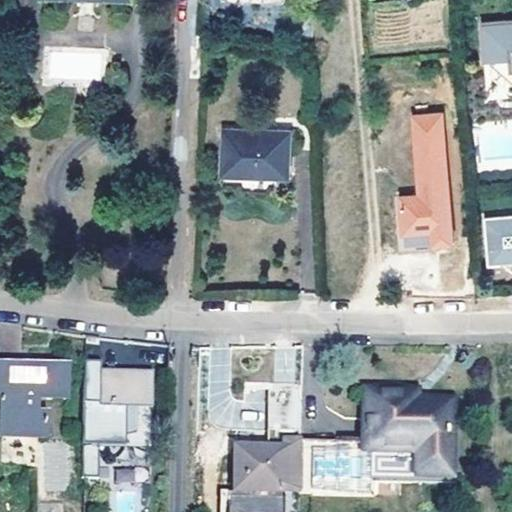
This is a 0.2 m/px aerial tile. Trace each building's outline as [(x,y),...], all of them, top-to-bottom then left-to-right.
[(511,42),(494,45),(499,88),(511,87),(511,42)] [(46,49),(46,78),(104,78),(104,49),(46,49)] [(453,247),(444,112),(409,114),(414,194),(394,196),(398,251),(453,247)] [(224,129),(223,174),(290,175),(290,130),(224,129)] [(511,217),(483,219),(488,267),(511,265),(511,217)] [(37,409),(37,398),(67,399),(66,368),(40,367),(40,361),(28,361),(29,377),(0,376),(0,435),(46,437),(46,409),(37,409)] [(150,433),(151,375),(98,373),(97,432),(150,433)] [(375,483),(391,483),(395,391),(364,390),(361,445),(302,442),(299,494),(299,496),(373,499),(375,483)] [(395,391),(391,483),(447,484),(450,408),(413,406),(413,392),(395,391)] [(233,493),(299,494),(301,440),(282,439),(282,447),(234,446),(233,493)] [(83,481),(146,480),(146,465),(102,466),(102,450),(120,449),(120,442),(83,443),(83,481)] [(109,490),(109,511),(139,511),(139,489),(109,490)]
